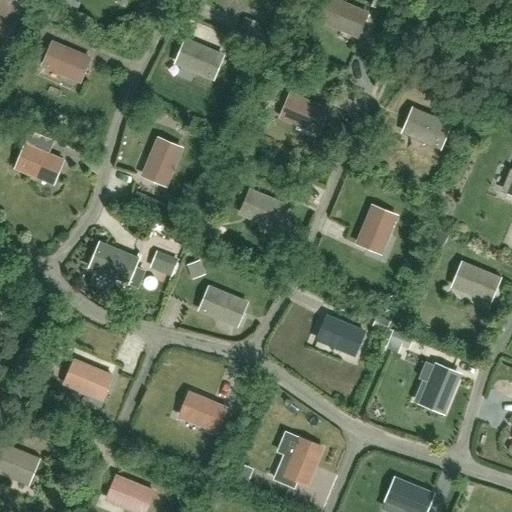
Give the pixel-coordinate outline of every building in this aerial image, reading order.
[(360,28),(367,14),(334,0),(329,0),(320,21),(352,35),(356,26),(360,28)] [(222,56),(186,41),(180,55),(184,57),(180,66),(212,79),(222,56)] [(83,73),(89,59),(53,43),(43,66),(75,80),(79,71),(83,73)] [(321,124),(327,110),(290,95),(280,118),(312,131),(316,122),(321,124)] [(450,126),(413,110),(407,124),(412,126),(408,135),(440,149),(450,126)] [(152,180),(166,186),(182,149),(158,139),(145,171),(154,175),(152,180)] [(56,175),(62,161),(26,145),(16,169),(48,182),(51,173),(56,175)] [(281,220),(287,206),(250,191),(240,214),(272,227),(276,218),(281,220)] [(373,207),(357,244),(371,249),(373,245),(383,248),(396,217),(373,207)] [(100,260),(96,269),(128,283),(139,287),(145,273),(134,269),(138,260),(101,244),(95,258),(100,260)] [(150,267),(172,275),(179,257),(158,248),(150,267)] [(493,293),(499,279),(462,264),(453,287),(484,300),(488,291),(493,293)] [(240,317),(246,303),(209,288),(200,311),(231,324),(235,315),(240,317)] [(364,332),(327,317),(321,331),(326,333),(322,342),(354,355),(364,332)] [(393,329),(387,346),(406,353),(412,336),(393,329)] [(105,391),(111,377),(74,361),(65,384),(97,398),(100,389),(105,391)] [(428,385),(423,383),(419,395),(416,401),(429,407),(443,412),(459,376),(436,366),(435,368),(428,385)] [(226,409),(189,394),(183,408),(188,410),(184,419),(216,432),(226,409)] [(293,480),(307,485),(322,449),(299,439),(286,471),(295,475),(293,480)] [(32,475),(38,461),(1,445),(0,448),(0,471),(23,482),(27,473),(32,475)] [(268,471),(275,474),(283,454),(275,451),(268,471)] [(144,511),(153,492),(116,477),(110,491),(115,493),(112,503),(134,511),(144,511)] [(424,511),(432,495),(395,479),(389,494),(394,495),(391,505),(408,511),(424,511)]
